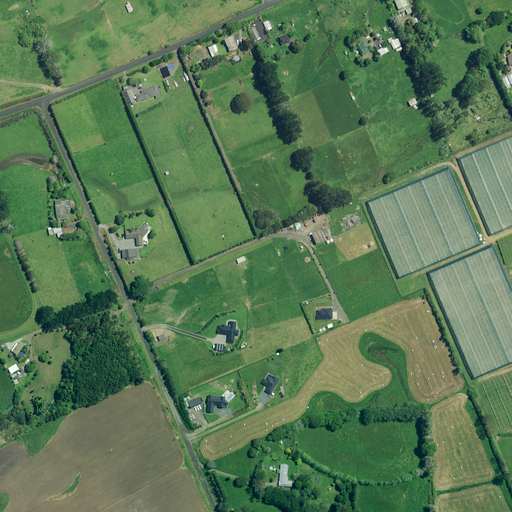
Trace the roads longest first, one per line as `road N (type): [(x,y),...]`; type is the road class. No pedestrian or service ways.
road 1 (unclassified): [(219,511),(41,100)]
road 2 (unclassified): [(278,0),(41,100)]
